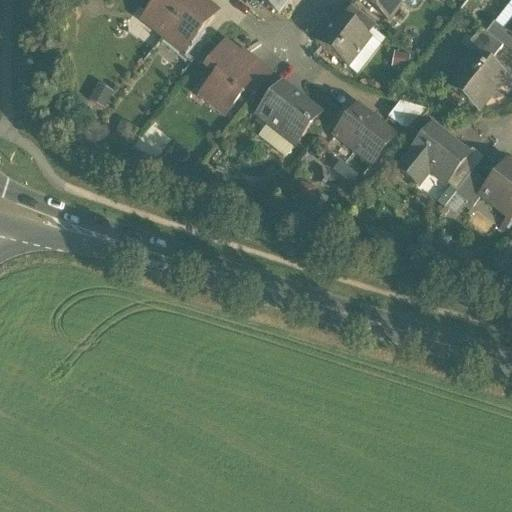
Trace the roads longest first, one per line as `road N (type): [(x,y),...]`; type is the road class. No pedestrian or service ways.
road 1 (secondary): [(511,366),(182,263)]
road 2 (secondary): [(182,263),(0,193)]
road 3 (secondary): [(41,241),(182,263)]
